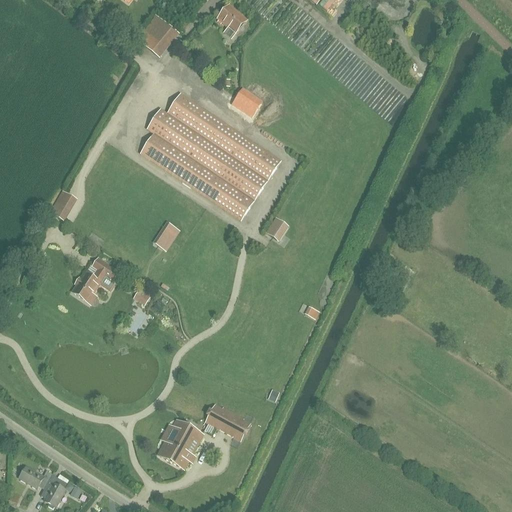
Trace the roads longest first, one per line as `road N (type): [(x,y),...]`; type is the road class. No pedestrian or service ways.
road 1 (track): [(511,76),(457,146),(402,257),(469,303)]
road 2 (unclassified): [(143,511),(0,417)]
road 3 (unknown): [(58,0),(166,69)]
